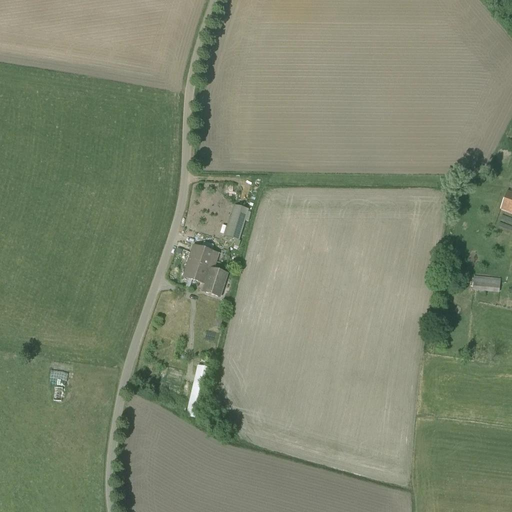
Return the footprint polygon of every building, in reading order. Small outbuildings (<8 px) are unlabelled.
[(511,192),(506,191),(499,210),(511,214),(511,192)] [(233,206),(224,237),(239,242),(248,210),(233,206)] [(183,277),(203,283),(207,269),(213,271),(218,254),(192,247),(183,277)] [(207,269),(203,283),(209,285),(206,294),(220,298),(226,275),(213,271),(207,269)] [(473,277),(472,291),(499,293),(500,279),(473,277)] [(197,367),(186,417),(200,421),(211,370),(197,367)]
